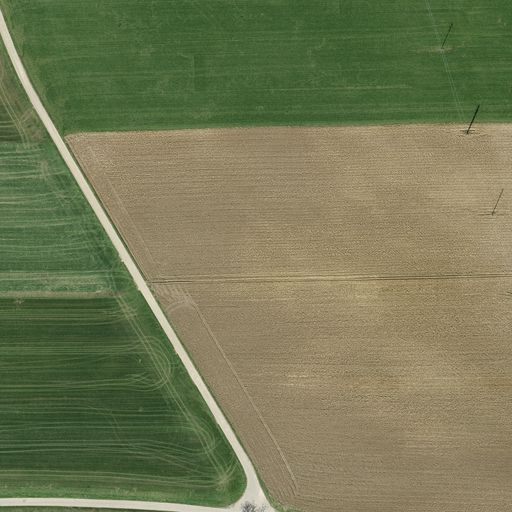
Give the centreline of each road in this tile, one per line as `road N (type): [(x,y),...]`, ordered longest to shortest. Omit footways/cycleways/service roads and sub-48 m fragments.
road 1 (track): [(258,511),(249,470),(20,72),(0,23)]
road 2 (track): [(207,511),(0,502)]
